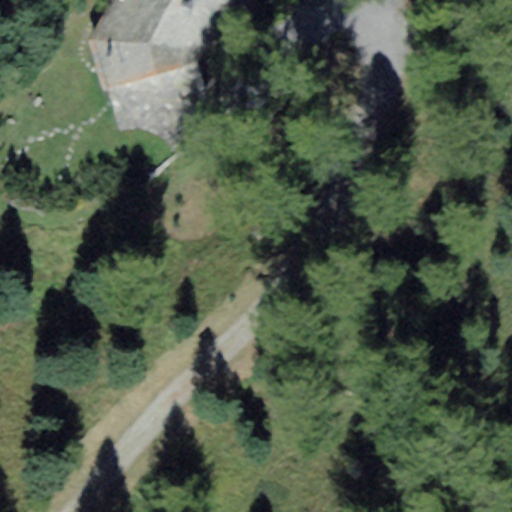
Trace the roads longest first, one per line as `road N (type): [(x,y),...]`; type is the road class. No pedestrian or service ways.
road 1 (primary): [(0,222),(135,197),(324,182),(511,181)]
road 2 (residential): [(84,511),(368,190)]
